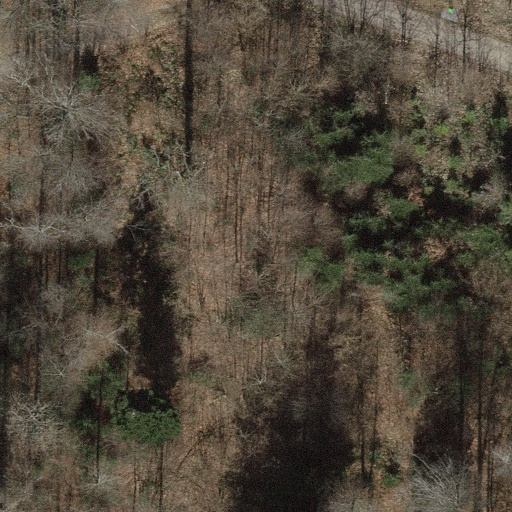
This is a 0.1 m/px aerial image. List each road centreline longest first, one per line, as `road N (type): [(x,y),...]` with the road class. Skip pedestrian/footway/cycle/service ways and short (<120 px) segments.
road 1 (track): [(241,0),(159,44),(0,106)]
road 2 (track): [(346,0),(511,52)]
